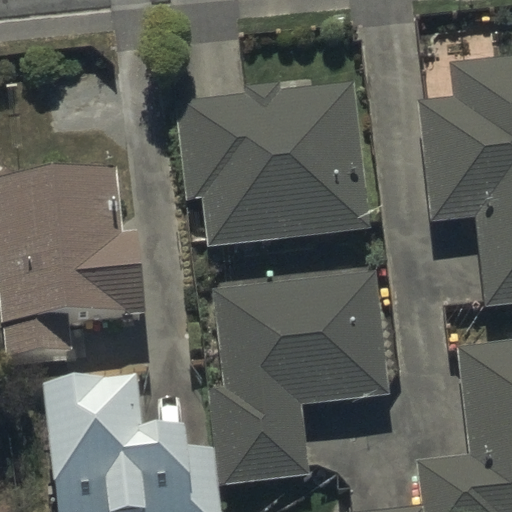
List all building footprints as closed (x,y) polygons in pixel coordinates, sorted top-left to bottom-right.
[(511,68),(455,75),(459,111),(424,115),(437,231),(480,226),(489,319),(511,316),(511,68)] [(245,105),(177,113),(188,210),(206,208),(212,256),(372,239),(356,94),(284,102),(283,94),(245,98),(245,105)] [(113,177),(0,189),(0,366),(0,371),(68,363),(65,332),(142,324),(134,242),(120,243),(113,177)] [(379,282),(215,301),(227,399),(212,401),(218,460),(222,492),(223,496),(314,485),(306,419),(394,408),(379,282)] [(421,470),(425,511),(511,511),(511,351),(462,357),(473,465),(421,470)] [(146,399),(43,409),(53,511),(223,511),(222,492),(218,460),(192,462),(191,448),(151,452),(146,399)]
